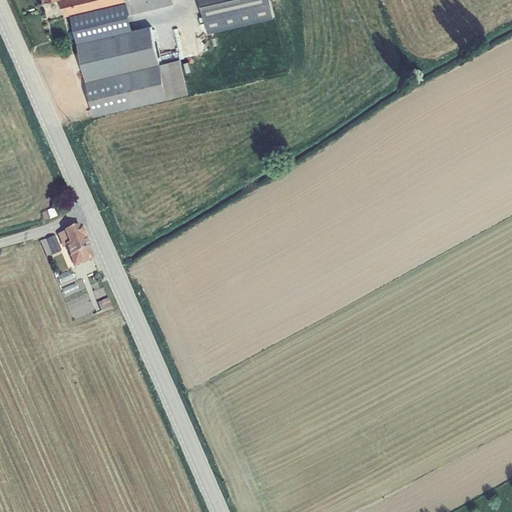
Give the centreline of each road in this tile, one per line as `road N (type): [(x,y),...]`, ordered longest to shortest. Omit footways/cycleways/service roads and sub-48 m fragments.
road 1 (tertiary): [(92,213),(220,511)]
road 2 (tertiary): [(1,0),(92,213)]
